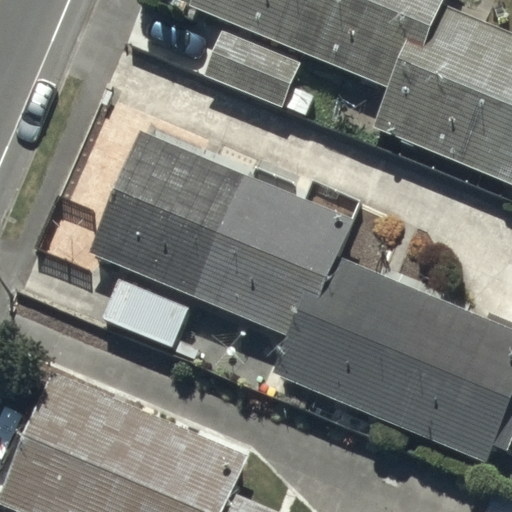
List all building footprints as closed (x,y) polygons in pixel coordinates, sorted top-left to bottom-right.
[(210,0),(387,73),(371,112),(511,169),(511,18),(468,0),(210,0)] [(298,53),(220,21),(201,66),(279,99),(298,53)] [(357,203),(141,115),(90,241),(288,321),(272,362),(483,448),(489,431),(507,438),(511,424),(511,316),(339,246),(357,203)] [(190,295),(118,266),(101,307),(173,336),(190,295)] [(294,511),(229,484),(245,447),(49,365),(0,480),(0,499),(10,504),(6,511),(294,511)] [(511,511),(511,504),(488,493),(479,511),(511,511)]
